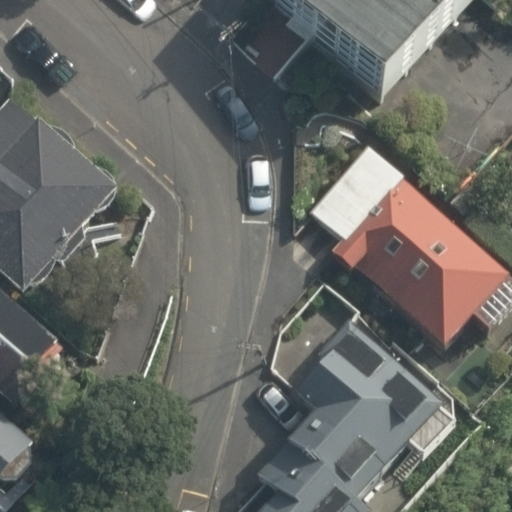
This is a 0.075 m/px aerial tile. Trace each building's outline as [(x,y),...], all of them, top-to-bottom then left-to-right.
[(455,0),(271,0),(373,93),(455,0)] [(9,103),(0,113),(0,279),(21,299),(115,193),(36,121),(34,124),(9,103)] [(350,277),(353,274),(441,354),(469,323),(488,340),(511,311),(511,291),(503,285),(505,282),(368,157),(309,218),(340,247),(330,259),(350,277)] [(0,300),(0,397),(8,404),(26,383),(43,387),(57,370),(50,358),(56,351),(0,300)] [(440,414),(348,331),(322,359),(326,363),(294,398),(312,414),(283,445),(287,448),(257,481),(274,496),(259,511),(361,511),(355,506),(440,414)] [(26,453),(30,448),(0,420),(0,484),(16,487),(29,469),(26,453)]
